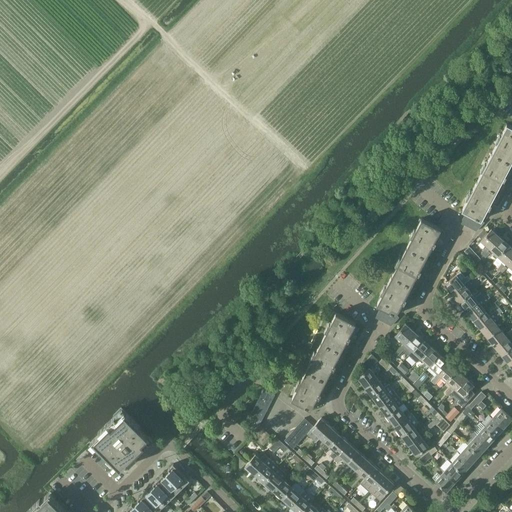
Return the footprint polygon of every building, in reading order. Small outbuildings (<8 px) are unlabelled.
[(511,126),(506,123),(491,152),(510,163),(511,159),(511,126)] [(510,163),(491,152),(476,181),(496,191),(502,179),(503,180),(506,175),(504,175),(510,163)] [(476,181),(461,210),(465,212),(480,220),(487,208),(488,209),(491,203),(489,203),(496,191),(476,181)] [(480,220),(465,212),(460,223),(476,231),(483,222),(480,220)] [(440,228),(421,218),(406,247),(425,257),(431,246),(433,246),(435,241),(434,241),(440,228)] [(485,249),(481,254),(483,256),(500,237),(491,229),(481,241),(486,245),(483,247),(485,249)] [(500,237),(483,256),(485,258),(491,252),(489,250),(490,248),(498,256),(508,244),(500,237)] [(498,256),(507,263),(511,257),(511,247),(508,244),(498,256)] [(469,246),(464,251),(475,263),(480,258),(469,246)] [(425,257),(406,247),(391,276),(410,286),(416,274),(418,275),(420,270),(419,269),(425,257)] [(456,274),(444,284),(451,293),(470,279),(468,276),(466,278),(460,271),(456,274)] [(410,286),(391,276),(376,304),(380,307),(395,314),(402,302),(403,303),(406,298),(404,297),(410,286)] [(451,293),(458,302),(471,292),(467,287),(471,283),(470,282),(473,279),(471,277),(470,279),(451,293)] [(471,292),(458,302),(466,311),(478,301),(476,298),(471,292)] [(478,301),(466,311),(473,320),(485,310),(480,303),(478,301)] [(395,314),(380,307),(375,317),(390,325),(398,317),(395,314)] [(473,320),(480,329),(499,313),(502,311),(498,307),(489,314),(485,310),(473,320)] [(355,323),(335,313),(320,342),(340,352),(346,340),(347,340),(350,336),(348,335),(355,323)] [(500,313),(480,329),(487,337),(500,327),(496,322),(498,321),(497,319),(501,315),(500,313)] [(404,343),(414,331),(405,324),(395,335),(403,343),(404,343)] [(500,327),(487,337),(494,346),(507,336),(505,334),(500,327)] [(408,355),(412,351),(414,348),(423,339),(414,331),(404,343),(403,344),(402,345),(393,355),(396,358),(403,350),(405,352),(408,355)] [(507,336),(494,346),(502,355),(511,346),(511,342),(509,338),(507,336)] [(418,356),(412,363),(414,365),(415,364),(431,346),(423,339),(414,348),(412,351),(418,356)] [(340,352),(320,342),(306,370),(325,380),(331,368),(333,369),(335,364),(334,363),(340,352)] [(422,360),(429,366),(439,354),(431,346),(415,364),(414,365),(411,369),(414,372),(417,368),(416,367),(422,360)] [(511,346),(502,355),(509,363),(511,360),(511,346)] [(356,377),(364,387),(376,377),(370,368),(378,359),(372,354),(362,365),(366,370),(356,377)] [(429,366),(437,373),(438,373),(448,362),(439,354),(429,366)] [(387,370),(389,369),(392,366),(383,357),(379,361),(387,370)] [(441,376),(446,381),(457,369),(448,362),(438,373),(437,373),(431,380),(435,384),(441,376)] [(392,366),(389,369),(394,374),(397,371),(392,366)] [(446,393),(448,395),(465,376),(457,369),(446,381),(452,386),(446,393)] [(325,380),(306,370),(291,399),(310,409),(316,397),(318,397),(320,393),(319,392),(325,380)] [(413,383),(418,387),(428,375),(424,371),(413,383)] [(364,387),(371,396),(384,387),(380,381),(384,378),(381,374),(377,377),(376,377),(364,387)] [(465,376),(451,392),(453,394),(459,399),(457,401),(463,406),(475,393),(470,388),(474,384),(473,384),(473,382),(471,381),(470,381),(465,376)] [(400,380),(405,385),(408,382),(403,377),(400,380)] [(405,385),(414,394),(417,391),(408,382),(405,385)] [(371,396),(378,406),(391,397),(384,387),(371,396)] [(264,389),(261,395),(271,400),(274,395),(264,389)] [(414,394),(423,403),(426,400),(417,391),(414,394)] [(424,394),(429,399),(432,396),(427,391),(424,394)] [(473,400),(476,402),(478,404),(481,400),(486,395),(481,391),(473,400)] [(378,406),(386,416),(398,406),(399,407),(403,403),(396,393),(391,397),(378,406)] [(489,394),(484,399),(488,403),(493,398),(489,394)] [(261,395),(258,400),(269,405),(271,400),(261,395)] [(258,400),(255,405),(266,410),(269,405),(258,400)] [(426,400),(423,403),(428,409),(432,406),(426,400)] [(476,402),(473,400),(468,405),(471,408),(476,402)] [(483,408),(486,405),(481,400),(478,404),(483,408)] [(443,402),(439,406),(446,414),(450,410),(443,402)] [(255,405),(253,409),(264,415),(266,410),(255,405)] [(398,406),(386,416),(393,426),(410,412),(407,408),(402,411),(399,407),(398,406)] [(451,421),(459,411),(454,406),(445,416),(450,421),(451,421)] [(468,406),(458,418),(461,421),(471,408),(468,406)] [(511,417),(501,407),(492,417),(504,427),(511,418),(511,417)] [(151,441),(149,439),(139,429),(140,427),(121,408),(113,415),(114,416),(97,433),(99,434),(93,440),(98,445),(96,447),(108,459),(109,458),(120,469),(134,454),(136,456),(151,441)] [(253,409),(250,415),(261,420),(264,415),(253,409)] [(393,426),(400,435),(413,426),(418,422),(411,412),(393,426)] [(435,415),(440,420),(443,417),(438,412),(435,415)] [(248,419),(256,426),(258,425),(261,420),(250,415),(248,419)] [(316,442),(320,438),(320,437),(330,425),(321,417),(313,426),(309,430),(306,433),(316,442)] [(443,417),(440,420),(446,426),(449,423),(443,417)] [(492,417),(484,425),(496,436),(504,427),(492,417)] [(300,422),(309,430),(313,426),(304,418),(300,422)] [(461,421),(458,418),(452,425),(456,427),(461,421)] [(304,435),(306,433),(309,430),(300,422),(296,427),(304,435)] [(479,422),(472,430),(488,445),(496,436),(484,425),(479,422)] [(250,434),(255,437),(262,429),(258,425),(256,426),(250,434)] [(320,437),(320,438),(329,445),(339,433),(330,425),(320,437)] [(400,435),(407,445),(420,435),(413,426),(400,435)] [(300,439),(304,435),(296,427),(292,431),(300,439)] [(255,437),(259,441),(267,432),(262,429),(255,437)] [(472,430),(464,439),(480,454),(488,445),(472,430)] [(297,443),(300,439),(292,431),(288,436),(297,443)] [(447,431),(442,437),(445,440),(450,434),(447,431)] [(267,432),(259,441),(263,445),(271,436),(267,432)] [(329,455),(333,459),(349,442),(339,433),(329,445),(334,450),(329,455)] [(420,435),(407,445),(415,455),(428,445),(420,435)] [(293,448),(297,443),(288,436),(284,440),(293,448)] [(445,440),(442,437),(437,443),(440,446),(445,440)] [(280,446),(283,443),(278,439),(270,448),(274,451),(280,445),(280,446)] [(467,444),(460,452),(472,463),(480,454),(464,439),(463,440),(467,444)] [(342,457),(347,462),(358,450),(349,442),(333,459),(337,462),(342,457)] [(434,447),(427,453),(430,457),(432,456),(431,454),(437,450),(434,447)] [(296,451),(302,457),(305,454),(299,448),(296,451)] [(347,462),(356,470),(367,458),(358,450),(347,462)] [(460,452),(452,461),(464,472),(472,463),(460,452)] [(305,454),(302,457),(311,465),(314,462),(311,459),(312,457),(308,453),(306,455),(305,454)] [(430,457),(427,453),(419,459),(422,463),(430,457)] [(244,466),(254,474),(268,458),(264,454),(260,459),(255,454),(244,466)] [(292,457),(298,462),(300,459),(295,454),(292,457)] [(254,474),(263,482),(278,466),(268,458),(254,474)] [(356,470),(365,478),(376,466),(367,458),(356,470)] [(300,459),(298,462),(303,467),(306,464),(300,459)] [(452,461),(444,471),(456,481),(464,472),(452,461)] [(181,488),(189,480),(173,463),(168,469),(169,470),(167,473),(181,488)] [(314,468),(320,473),(323,470),(317,464),(314,468)] [(278,466),(263,482),(272,490),(282,479),(287,474),(278,466)] [(360,483),(369,491),(385,474),(376,466),(365,478),(360,483)] [(310,473),(315,478),(318,475),(313,470),(310,473)] [(323,470),(320,473),(326,478),(329,475),(323,470)] [(456,481),(444,471),(440,475),(437,472),(433,477),(436,480),(448,490),(456,481)] [(181,488),(167,473),(164,476),(163,474),(157,479),(174,495),(181,488)] [(385,474),(369,491),(380,501),(385,495),(383,494),(394,482),(385,474)] [(318,475),(315,478),(321,484),(324,480),(318,475)] [(174,495),(157,479),(152,484),(154,486),(151,488),(166,503),(174,495)] [(272,490),(281,498),(291,487),(282,479),(272,490)] [(332,484),(338,489),(341,486),(335,481),(332,484)] [(291,487),(281,498),(290,507),(304,491),(305,490),(295,482),(291,487)] [(385,500),(388,503),(389,504),(404,488),(399,484),(385,500)] [(328,489),(334,494),(336,491),(330,486),(328,489)] [(341,486),(338,489),(344,494),(347,491),(341,486)] [(166,503),(151,488),(149,491),(147,489),(142,494),(158,511),(166,503)] [(200,505),(211,495),(207,491),(202,496),(196,501),(200,505)] [(290,507),(296,511),(301,511),(310,503),(313,499),(304,491),(290,507)] [(336,491),(334,494),(339,500),(342,497),(336,491)] [(156,511),(158,511),(142,494),(137,499),(139,501),(136,503),(144,511),(156,511)] [(64,511),(66,510),(54,498),(51,501),(46,495),(41,501),(40,499),(26,511),(64,511)] [(351,500),(356,505),(359,502),(353,497),(351,500)] [(388,503),(385,500),(380,506),(382,508),(388,503)] [(200,505),(196,501),(190,507),(194,511),(200,505)] [(346,505),(352,511),(354,508),(349,502),(346,505)] [(359,502),(356,505),(362,511),(365,508),(359,502)] [(144,511),(136,503),(133,506),(132,504),(126,509),(128,511),(144,511)] [(301,511),(318,511),(319,511),(310,503),(301,511)] [(407,503),(399,511),(418,511),(420,510),(415,506),(412,508),(407,503)]
